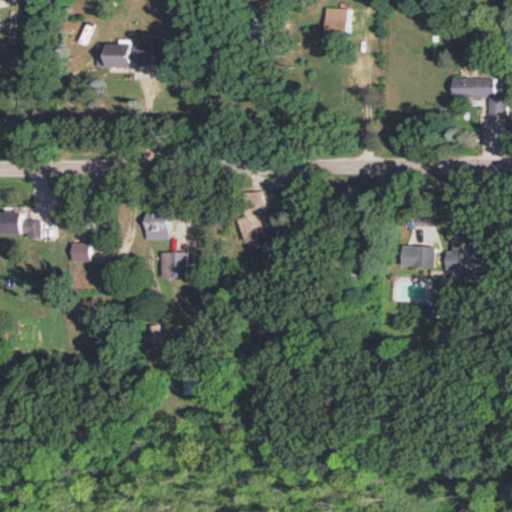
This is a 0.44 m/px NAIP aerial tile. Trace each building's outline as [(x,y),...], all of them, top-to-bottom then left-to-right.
[(325,36),(347,37),(348,7),(325,7),(325,36)] [(497,96),(496,76),(454,77),(454,96),(490,95),(491,113),(508,113),(508,95),(497,96)] [(274,229),(260,193),(242,200),(247,213),(237,217),(246,240),(274,229)] [(41,236),(41,218),(30,218),(30,206),(7,206),(7,210),(0,210),(0,232),(28,232),(28,237),(41,236)] [(146,238),(170,238),(169,211),(146,211),(146,238)] [(449,250),(448,269),(489,270),(489,257),(477,256),(477,235),(454,234),(454,250),(449,250)] [(74,260),(92,259),(92,242),(73,242),(74,260)] [(405,265),(437,266),(438,245),(405,244),(405,265)] [(162,276),(190,276),(190,250),(161,251),(162,276)] [(182,377),(183,393),(199,393),(198,376),(182,377)]
